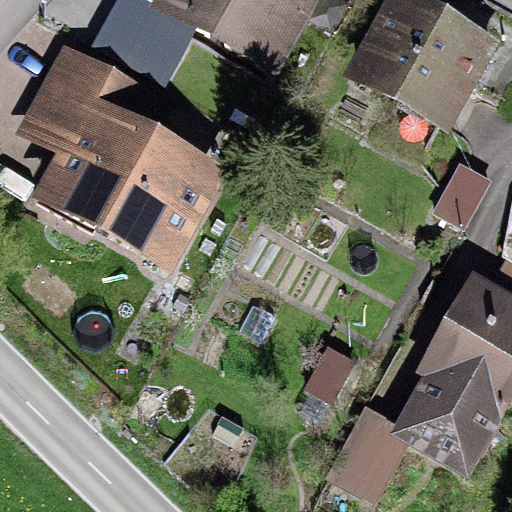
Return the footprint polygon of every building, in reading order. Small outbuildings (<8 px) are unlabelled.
[(311,0),(171,0),(164,14),(271,74),(311,0)] [(400,7),(359,80),(442,126),(483,53),(400,7)] [(71,65),(39,123),(81,146),(51,201),(166,264),(211,183),(131,139),(148,108),(71,65)] [(511,211),(503,260),(511,264),(511,211)] [(406,437),(409,439),(464,472),(511,384),(511,314),(486,299),(407,436),(406,437)] [(331,478),(373,505),(409,439),(406,437),(407,436),(366,412),(331,478)]
